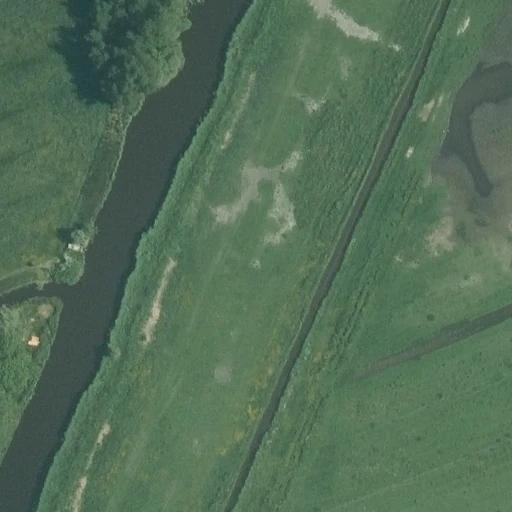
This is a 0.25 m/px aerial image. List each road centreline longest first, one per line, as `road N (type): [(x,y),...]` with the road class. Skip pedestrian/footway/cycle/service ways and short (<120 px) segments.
road 1 (track): [(115,511),(178,380),(202,289),(197,252),(213,183),(303,0)]
road 2 (track): [(292,511),(322,433),(337,342),(476,0)]
